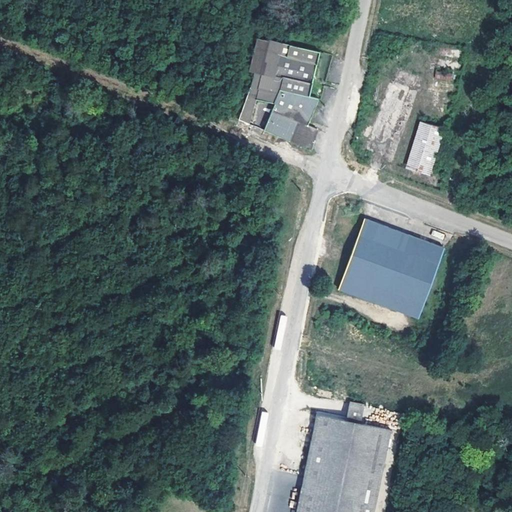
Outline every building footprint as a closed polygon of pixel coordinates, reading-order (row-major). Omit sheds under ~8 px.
[(309,96),(320,52),(258,37),(249,72),(253,73),(243,119),(250,124),(256,99),(275,104),(265,130),(311,149),(320,130),(309,125),(319,99),(309,96)] [(452,80),(453,70),(435,70),(435,80),(452,80)] [(443,135),(424,129),(411,171),(431,177),(443,135)] [(443,247),(364,217),(338,288),(417,318),(443,247)] [(295,511),(372,511),(389,428),(316,413),(295,511)]
